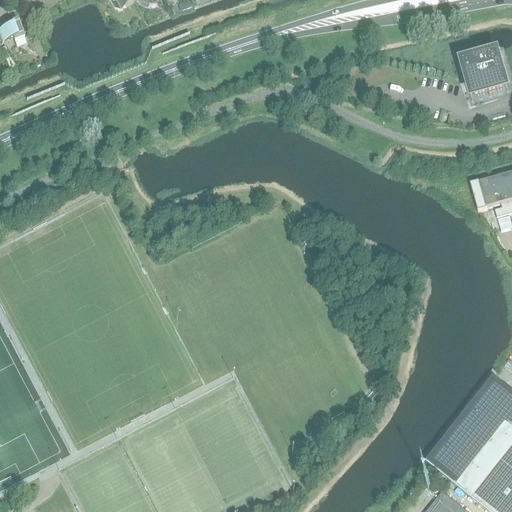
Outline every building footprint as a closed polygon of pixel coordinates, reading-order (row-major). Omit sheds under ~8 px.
[(9,27),(0,30),(0,37),(2,44),(10,41),(9,39),(12,37),(15,43),(16,45),(16,46),(17,47),(19,47),(20,47),(26,44),(18,20),(8,24),(9,27)] [(504,90),(495,61),(466,69),(475,98),(504,90)] [(511,175),(480,185),(480,183),(471,186),(479,214),(487,211),(487,210),(501,206),(502,210),(494,212),(497,220),(511,215),(511,175)] [(511,511),(511,392),(493,378),(427,462),(468,495),(468,496),(475,501),(489,511),(511,511)] [(428,511),(465,511),(443,494),(428,511)]
